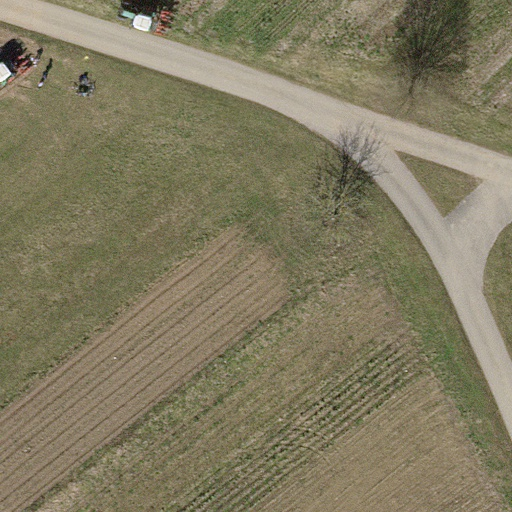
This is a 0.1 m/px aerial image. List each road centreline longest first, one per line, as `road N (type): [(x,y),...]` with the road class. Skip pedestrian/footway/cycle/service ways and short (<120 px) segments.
road 1 (track): [(0,1),(353,120)]
road 2 (track): [(353,120),(451,250),(511,394)]
road 3 (track): [(353,120),(511,169)]
